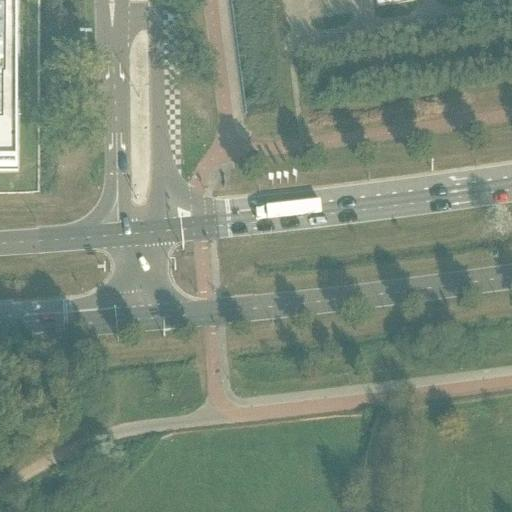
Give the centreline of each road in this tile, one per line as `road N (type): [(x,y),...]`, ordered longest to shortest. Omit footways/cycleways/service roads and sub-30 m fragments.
road 1 (unclassified): [(0,492),(96,441),(219,418),(511,384)]
road 2 (primary): [(140,320),(511,280)]
road 3 (primary): [(511,192),(162,233)]
road 4 (unclassified): [(109,17),(115,237)]
road 5 (unclassified): [(162,233),(155,16)]
road 6 (primary): [(0,331),(140,320)]
